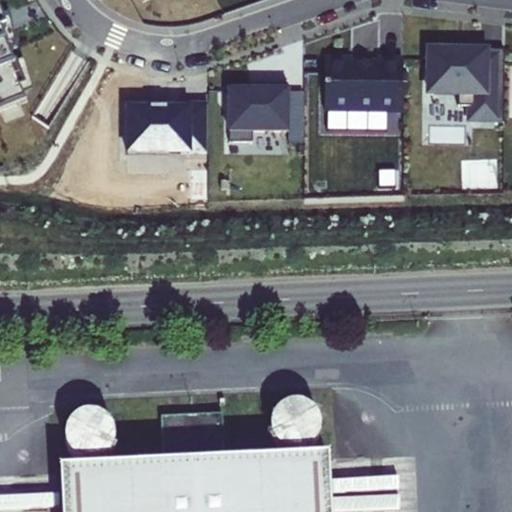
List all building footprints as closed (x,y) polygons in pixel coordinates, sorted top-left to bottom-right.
[(0,52),(0,112),(20,105),(0,52)] [(451,56),(429,56),(429,103),(458,103),(458,115),(466,115),(466,131),(503,131),(503,53),(485,53),(485,61),(451,61),(451,56)] [(352,62),(326,61),(326,113),(404,113),(404,62),(378,62),(378,65),(352,65),(352,62)] [(270,88),(270,94),(231,94),(230,147),(254,147),(254,136),(289,136),(289,88),(270,88)] [(151,112),(128,112),(128,157),(170,157),(170,156),(209,156),(209,108),(187,108),(187,112),(167,112),(167,110),(151,110),(151,112)] [(66,451),(112,449),(110,407),(64,409),(66,451)] [(330,511),(328,459),(226,464),(224,416),(160,418),(163,467),(60,472),(62,511),(330,511)]
